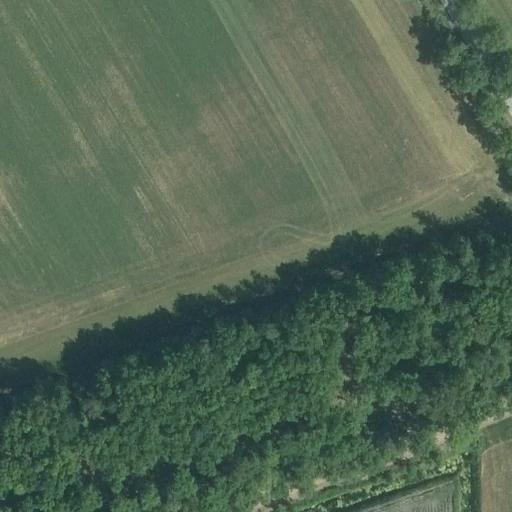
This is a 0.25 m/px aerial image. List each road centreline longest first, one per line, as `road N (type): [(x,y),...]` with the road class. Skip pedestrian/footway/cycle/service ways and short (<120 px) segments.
road 1 (track): [(190,511),(511,398)]
road 2 (tertiary): [(511,103),(448,0)]
